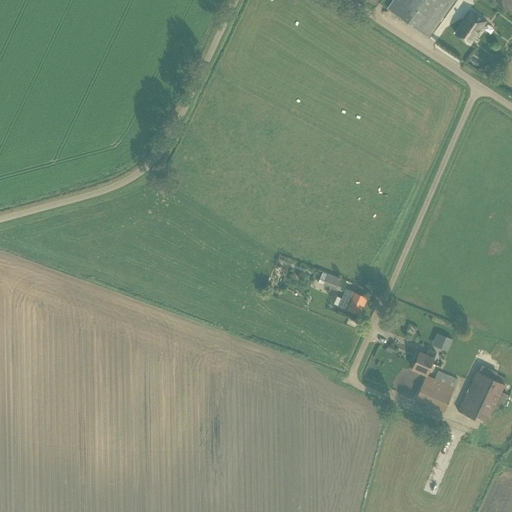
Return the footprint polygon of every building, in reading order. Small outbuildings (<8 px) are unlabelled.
[(428,38),(454,0),(393,0),(387,9),(428,38)] [(472,11),(461,26),(455,34),(470,45),(486,22),(472,11)] [(324,285),(332,288),(341,291),(345,281),(328,274),(324,285)] [(346,289),(342,298),(338,306),(359,315),(363,307),(362,307),(362,305),(363,306),(367,298),(346,289)] [(439,334),(434,346),(447,352),(452,340),(439,334)] [(462,342),(454,359),(450,368),(466,376),(476,356),(478,357),(481,351),(462,342)] [(426,376),(436,353),(428,350),(426,355),(420,352),(419,354),(415,353),(412,359),(416,360),(412,370),(426,376)] [(481,365),(478,372),(477,371),(458,411),(485,424),(494,407),(501,410),(508,396),(501,392),(507,379),(497,374),(497,373),(481,365)] [(426,376),(416,400),(444,412),(458,380),(437,371),(434,379),(426,376)]
